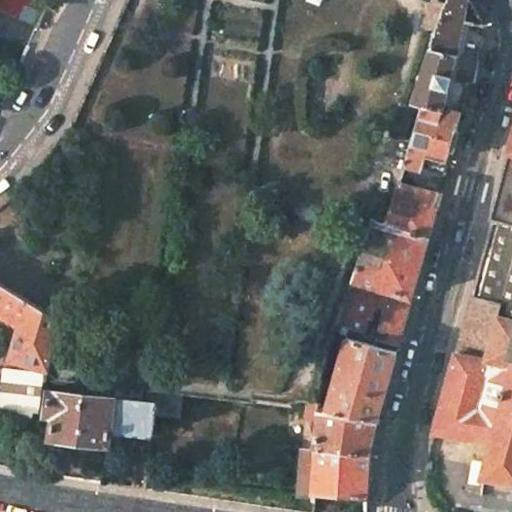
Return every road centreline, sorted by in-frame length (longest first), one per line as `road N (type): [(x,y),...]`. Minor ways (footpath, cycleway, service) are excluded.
road 1 (residential): [(400,511),(404,430),(511,36),(502,0)]
road 2 (residential): [(84,0),(40,105),(0,153)]
road 3 (residential): [(0,490),(131,511)]
